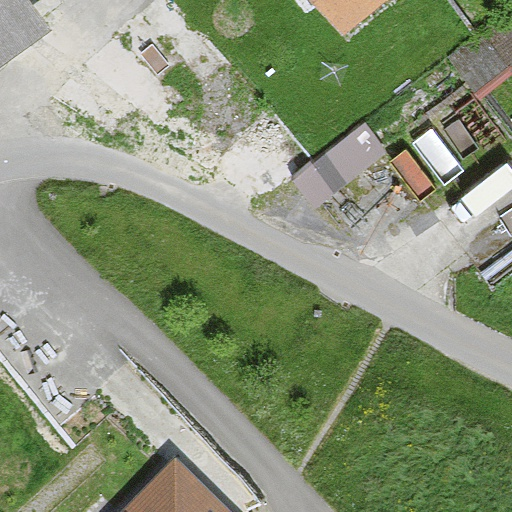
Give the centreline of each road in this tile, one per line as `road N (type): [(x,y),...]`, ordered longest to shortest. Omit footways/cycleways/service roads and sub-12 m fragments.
road 1 (residential): [(511,366),(150,181),(73,159),(7,160)]
road 2 (residential): [(106,0),(38,76),(7,160)]
